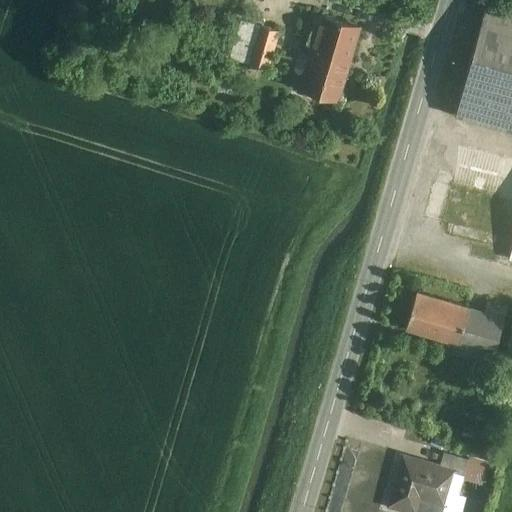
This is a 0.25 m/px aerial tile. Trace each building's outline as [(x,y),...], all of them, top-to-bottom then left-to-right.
[(511,0),(489,0),(461,116),(511,128),(511,0)] [(360,23),(316,10),(295,85),(339,98),(360,23)] [(231,54),(251,59),(263,21),(243,15),(231,54)] [(282,27),(263,21),(251,59),(271,65),(282,27)] [(470,303),(420,289),(409,326),(459,341),(470,303)] [(470,303),(459,341),(498,352),(509,314),(470,303)] [(467,469),(471,455),(445,448),(442,462),(459,466),(467,469)] [(442,462),(405,451),(390,503),(419,511),(424,495),(449,502),(459,466),(442,462)] [(466,474),(488,480),(493,461),(471,455),(467,469),(466,474)]
